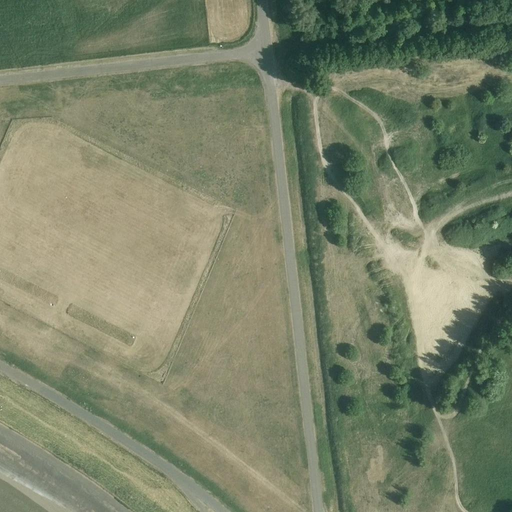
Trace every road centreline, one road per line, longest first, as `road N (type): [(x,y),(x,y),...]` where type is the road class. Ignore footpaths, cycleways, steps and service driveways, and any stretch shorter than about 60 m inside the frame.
road 1 (unclassified): [(316,511),(265,50)]
road 2 (unclassified): [(0,76),(265,50)]
road 3 (unclassified): [(218,511),(113,424),(0,361)]
